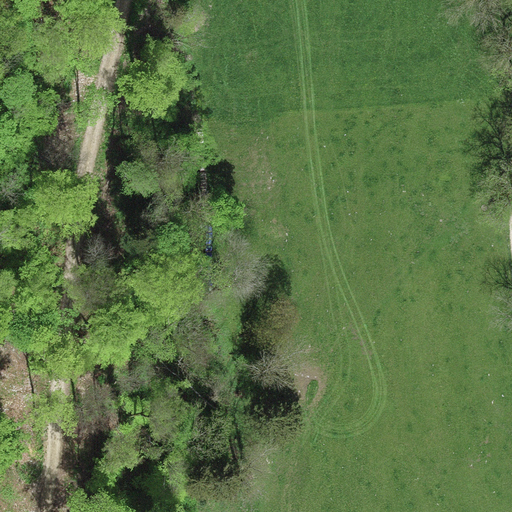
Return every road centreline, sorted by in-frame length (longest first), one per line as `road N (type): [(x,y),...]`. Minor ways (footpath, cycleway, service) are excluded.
road 1 (track): [(123,0),(82,180),(64,342)]
road 2 (track): [(49,511),(64,342)]
